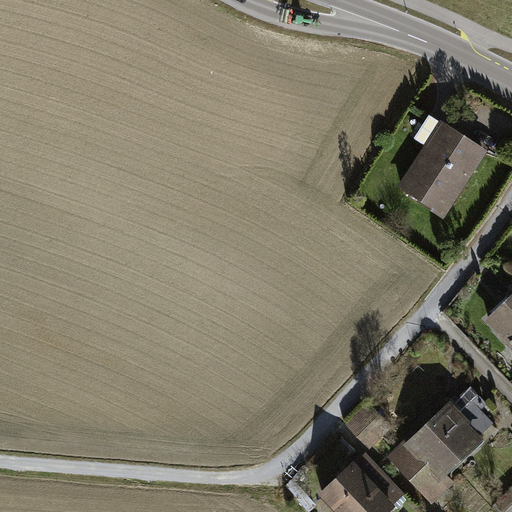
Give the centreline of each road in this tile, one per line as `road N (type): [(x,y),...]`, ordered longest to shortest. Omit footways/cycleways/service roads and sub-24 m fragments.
road 1 (residential): [(511,198),(456,276),(282,465)]
road 2 (track): [(282,465),(231,479),(0,461)]
road 3 (secondary): [(511,85),(429,42),(294,0)]
